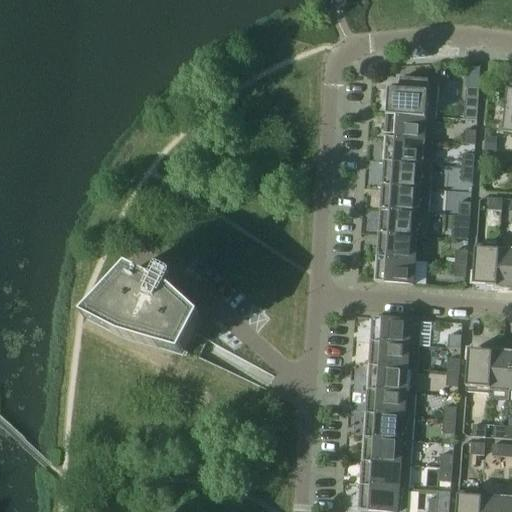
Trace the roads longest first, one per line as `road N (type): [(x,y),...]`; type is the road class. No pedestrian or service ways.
road 1 (residential): [(316,297),(338,58),(367,44),(511,42)]
road 2 (residential): [(301,511),(316,297)]
road 3 (residential): [(316,297),(511,310)]
